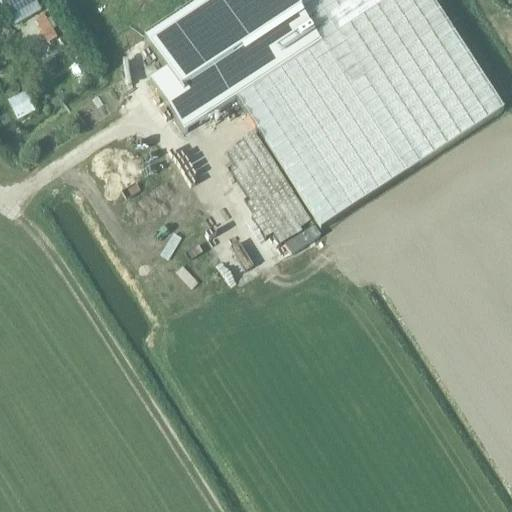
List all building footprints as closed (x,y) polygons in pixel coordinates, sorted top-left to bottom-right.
[(29,0),(0,0),(0,5),(5,15),(29,0)] [(32,0),(30,0),(7,14),(11,22),(36,6),(32,0)] [(317,44),(288,0),(203,0),(143,40),(165,74),(149,84),(163,105),(184,136),(234,103),(317,44)] [(500,112),(427,0),(288,0),(317,44),(403,176),(500,112)] [(43,14),(33,18),(44,44),(55,39),(43,14)] [(403,176),(317,44),(234,103),(318,232),(403,176)] [(18,86),(7,86),(7,97),(18,97),(18,86)] [(22,96),(7,104),(16,121),(32,113),(22,96)]
